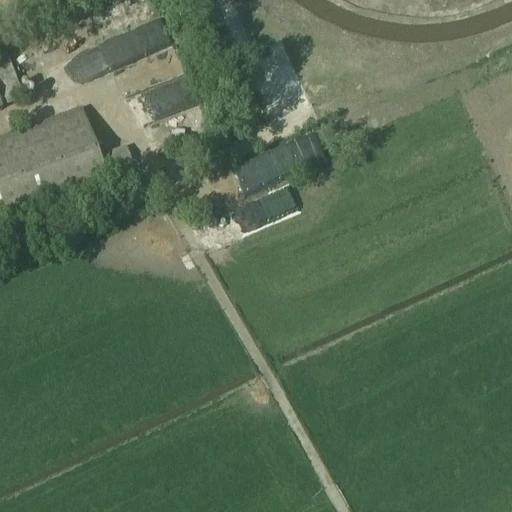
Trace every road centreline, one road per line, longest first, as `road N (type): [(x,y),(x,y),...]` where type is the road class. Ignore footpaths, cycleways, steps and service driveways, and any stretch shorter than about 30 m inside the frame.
road 1 (track): [(344,511),(154,181)]
road 2 (track): [(154,181),(277,136),(219,0)]
